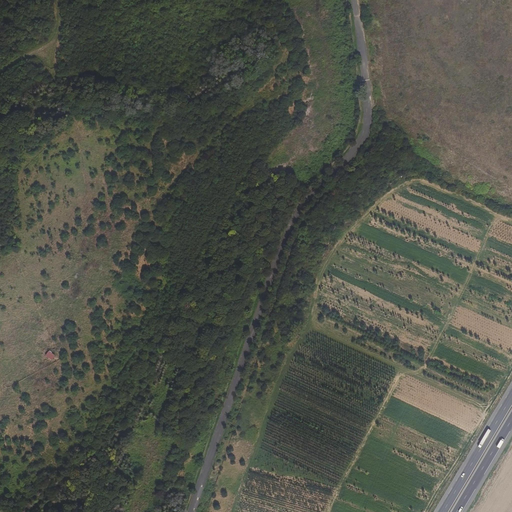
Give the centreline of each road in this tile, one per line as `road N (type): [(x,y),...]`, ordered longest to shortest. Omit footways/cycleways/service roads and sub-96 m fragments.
road 1 (unclassified): [(190,511),(282,238),(308,194),(360,139),(365,90),(351,0)]
road 2 (primary): [(511,396),(442,511)]
